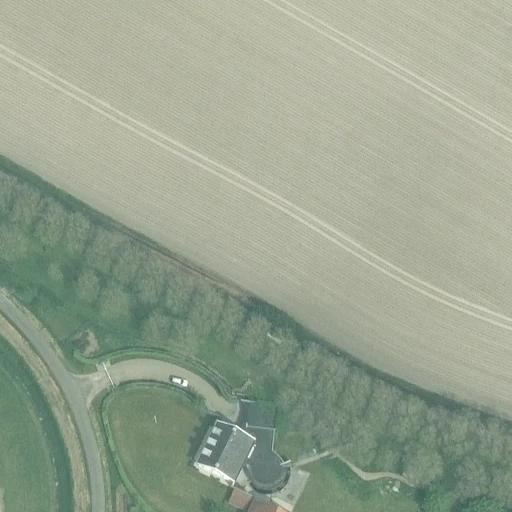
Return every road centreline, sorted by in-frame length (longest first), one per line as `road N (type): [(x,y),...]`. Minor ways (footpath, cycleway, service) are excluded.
road 1 (track): [(511,469),(325,397),(0,213)]
road 2 (unclassified): [(97,511),(93,460),(69,386),(0,300)]
